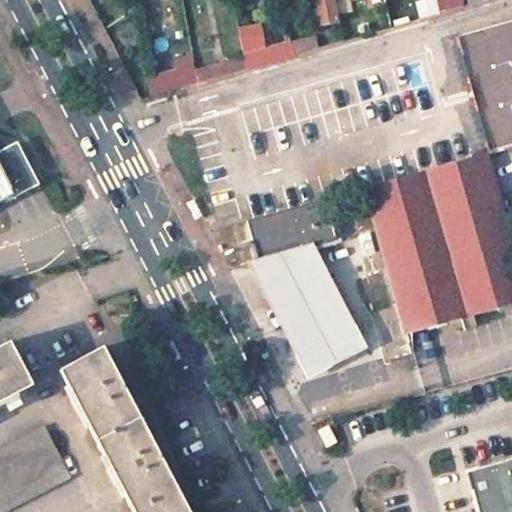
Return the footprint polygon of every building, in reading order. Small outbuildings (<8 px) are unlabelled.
[(310,0),(316,25),(338,21),(334,0),(310,0)] [(458,0),(434,0),(437,15),(460,9),(458,0)] [(511,21),(455,38),(489,153),(511,146),(511,21)] [(315,36),(292,43),(295,57),(318,50),(315,36)] [(489,153),(455,38),(445,41),(477,156),(485,154),(489,153)] [(265,50),(245,56),(248,71),(295,57),(292,43),(265,50)] [(176,58),(183,90),(199,85),(196,69),(195,68),(193,54),(176,58)] [(245,56),(196,69),(199,85),(248,71),(245,56)] [(406,343),(462,327),(462,330),(473,326),(471,316),(511,304),(511,246),(485,154),(477,156),(361,190),(406,343)] [(0,197),(14,190),(0,162),(0,197)] [(323,201),(244,223),(249,242),(244,243),(246,248),(249,247),(254,265),(311,249),(334,243),(323,201)] [(364,351),(311,249),(254,265),(246,268),(275,325),(305,381),(364,351)] [(0,401),(29,386),(8,345),(0,349),(0,401)] [(186,511),(102,350),(59,372),(74,403),(110,471),(131,511),(186,511)] [(328,425),(318,430),(327,447),(337,442),(328,425)] [(0,511),(1,511),(68,478),(42,429),(0,451),(0,511)] [(511,511),(511,458),(465,472),(475,511),(511,511)]
